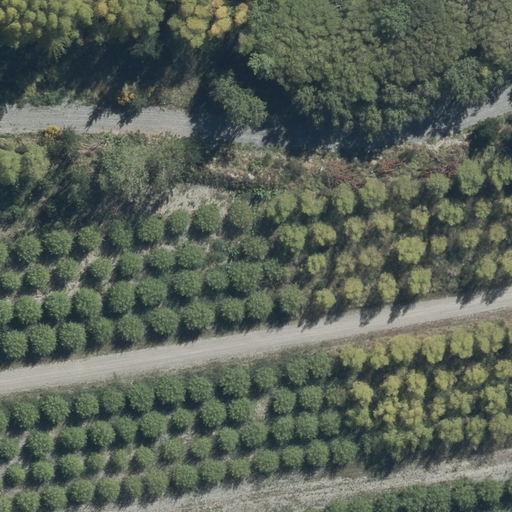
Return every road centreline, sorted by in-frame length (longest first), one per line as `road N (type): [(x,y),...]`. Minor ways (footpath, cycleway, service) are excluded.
road 1 (track): [(0,118),(75,120),(256,149),(403,133),(511,96)]
road 2 (track): [(511,320),(0,400)]
road 3 (track): [(97,511),(511,438)]
